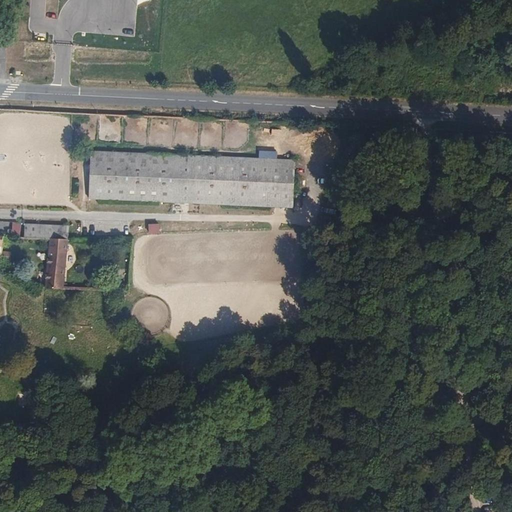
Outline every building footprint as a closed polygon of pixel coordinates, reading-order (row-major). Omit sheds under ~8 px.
[(16,37),(11,51),(24,55),(28,41),(16,37)] [(295,160),(93,151),(90,197),(294,206),(295,160)] [(303,171),(305,153),(297,153),(296,171),(303,171)] [(6,234),(20,233),(20,221),(5,222),(6,234)] [(147,223),(148,233),(159,232),(158,222),(147,223)] [(27,223),(25,237),(48,238),(48,235),(56,235),(56,239),(68,238),(69,225),(27,223)] [(68,238),(56,239),(50,238),(46,288),(64,288),(68,238)]
